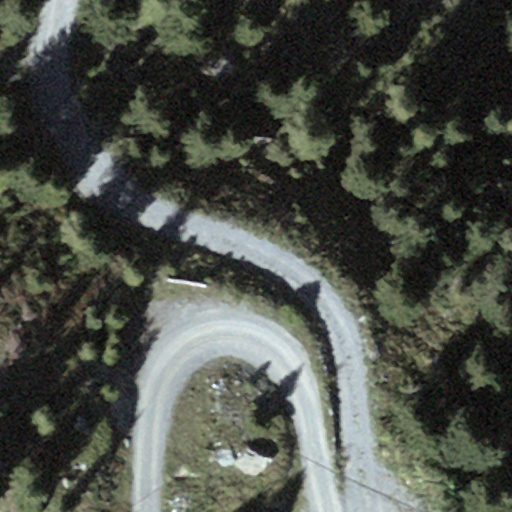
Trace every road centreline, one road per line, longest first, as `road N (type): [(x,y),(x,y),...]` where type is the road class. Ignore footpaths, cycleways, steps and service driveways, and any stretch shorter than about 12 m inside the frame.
road 1 (track): [(358,511),(360,445),(342,317),(272,251),(114,177),(59,116),(38,28),(48,0)]
road 2 (track): [(144,511),(159,354),(182,324),(226,312),(282,333),(326,511)]
